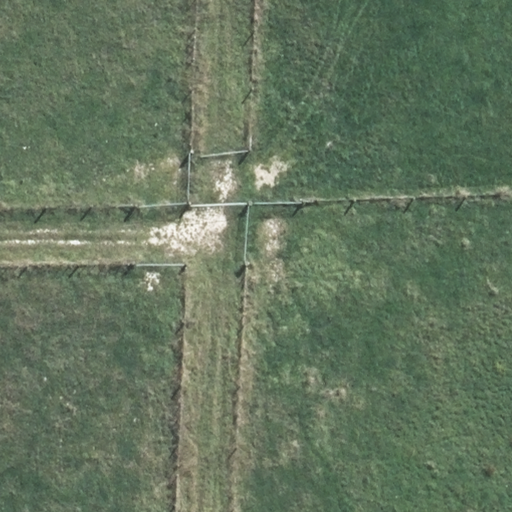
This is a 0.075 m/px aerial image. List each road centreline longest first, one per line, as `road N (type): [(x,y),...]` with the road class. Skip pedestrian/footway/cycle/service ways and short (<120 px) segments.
road 1 (track): [(226,0),(197,511)]
road 2 (track): [(209,267),(0,271)]
